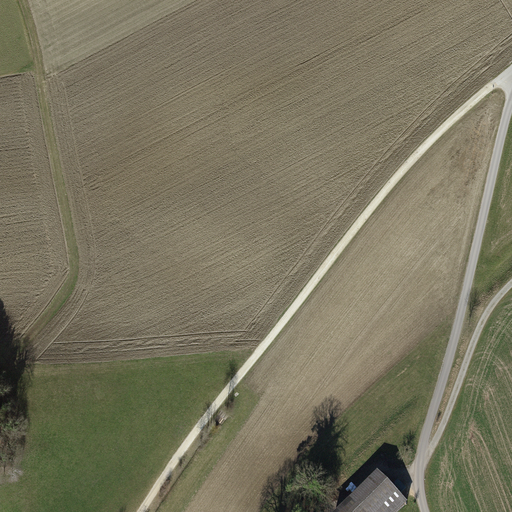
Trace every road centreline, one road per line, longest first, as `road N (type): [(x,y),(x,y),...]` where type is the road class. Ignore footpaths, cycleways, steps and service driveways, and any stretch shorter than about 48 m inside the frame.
road 1 (track): [(141,511),(198,427),(397,175),(474,100),(511,77)]
road 2 (unclassified): [(427,511),(420,471),(511,99)]
road 3 (track): [(79,258),(22,0)]
road 4 (track): [(511,286),(477,334),(420,471)]
